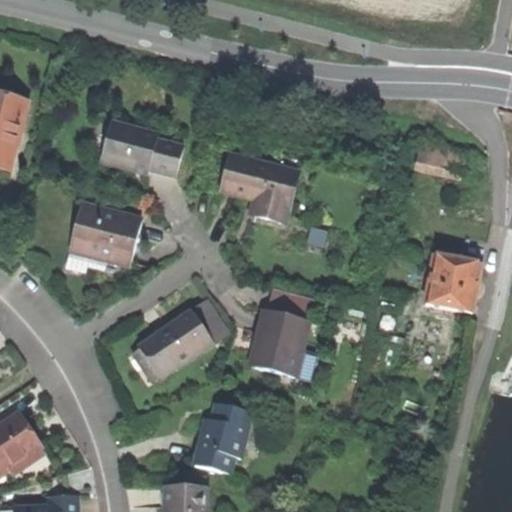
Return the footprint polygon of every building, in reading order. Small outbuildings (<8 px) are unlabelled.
[(0,166),(10,169),(20,131),(22,132),(29,104),(0,97),(0,166)] [(136,167),(151,171),(158,143),(160,136),(113,124),(103,165),(135,173),(136,167)] [(158,143),(151,171),(178,178),(185,149),(158,143)] [(420,167),(460,176),(465,155),(425,146),(420,167)] [(250,216),(285,225),(298,175),(232,157),(222,193),(242,198),(254,201),(250,216)] [(150,177),(151,171),(136,167),(135,173),(143,175),(150,177)] [(99,259),(130,268),(143,222),(121,216),(119,222),(102,217),(103,211),(84,206),(74,244),(88,248),(86,256),(99,259)] [(121,216),(103,211),(102,217),(119,222),(121,216)] [(71,252),(86,256),(88,248),(74,244),(71,252)] [(425,306),(472,315),(478,287),(482,266),(435,257),(425,306)] [(207,303),(191,313),(214,346),(229,336),(207,303)] [(255,366),(295,377),(310,322),(265,310),(261,325),(259,334),(264,335),(255,366)] [(158,339),(177,368),(179,370),(214,346),(191,313),(174,325),(156,337),(158,339)] [(250,365),(255,366),(264,335),(259,334),(250,365)] [(165,376),(177,368),(158,339),(145,347),(165,376)] [(229,474),(233,458),(240,459),(248,428),(242,426),(245,411),(218,404),(214,420),(206,418),(200,446),(195,466),(229,474)] [(252,412),(245,411),(242,426),(248,428),(252,412)] [(43,448),(44,447),(33,431),(22,414),(9,423),(5,418),(0,421),(0,476),(9,470),(43,448)] [(47,455),(43,448),(9,470),(14,478),(47,455)] [(211,511),(212,487),(166,486),(165,510),(165,511),(211,511)] [(77,511),(77,493),(46,494),(46,505),(16,506),(16,511),(77,511)]
